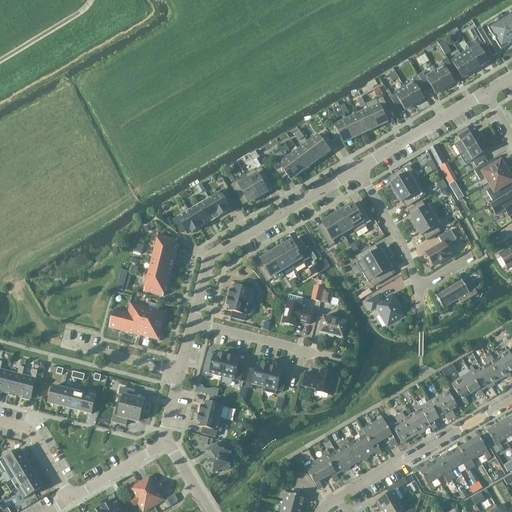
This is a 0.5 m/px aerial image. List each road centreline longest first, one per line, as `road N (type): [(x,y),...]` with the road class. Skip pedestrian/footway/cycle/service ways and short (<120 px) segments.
road 1 (residential): [(194,324),(209,260),(357,171)]
road 2 (residential): [(325,511),(511,401)]
road 3 (residential): [(357,171),(485,94)]
road 4 (residential): [(336,359),(194,324)]
road 5 (residential): [(416,283),(357,171)]
road 6 (residential): [(169,444),(194,324)]
